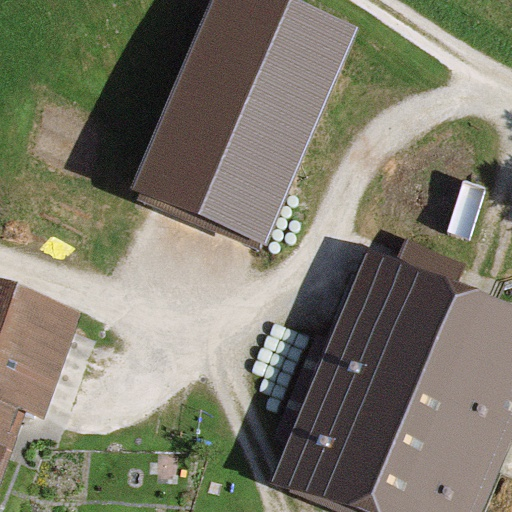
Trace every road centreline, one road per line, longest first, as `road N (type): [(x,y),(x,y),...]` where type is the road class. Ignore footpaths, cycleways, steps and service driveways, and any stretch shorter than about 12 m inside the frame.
road 1 (track): [(501,79),(423,107),(374,138),(314,259),(275,302),(244,317),(183,325),(132,315),(0,263)]
road 2 (track): [(375,0),(511,84)]
